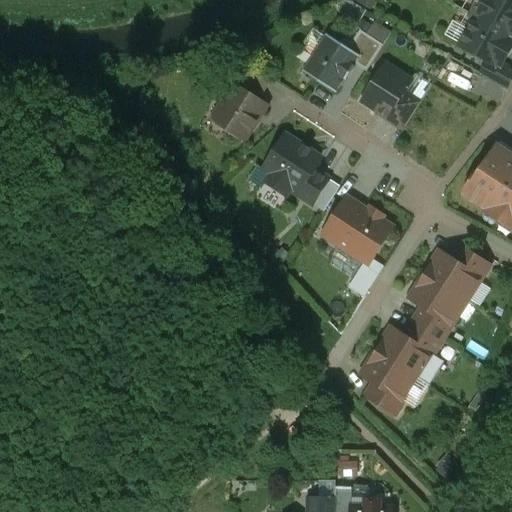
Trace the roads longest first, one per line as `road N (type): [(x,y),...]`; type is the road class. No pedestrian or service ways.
road 1 (residential): [(427,210),(319,383)]
road 2 (residential): [(436,196),(303,107)]
